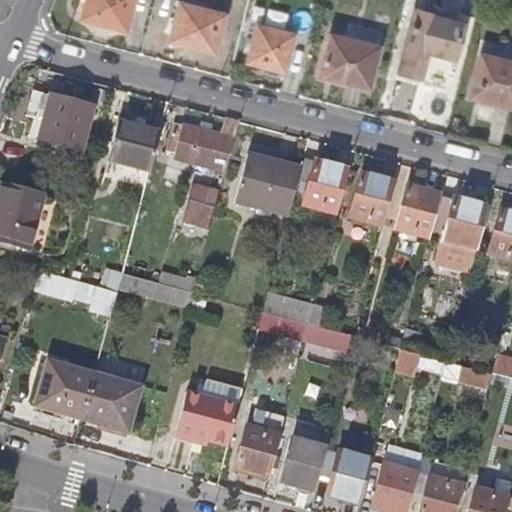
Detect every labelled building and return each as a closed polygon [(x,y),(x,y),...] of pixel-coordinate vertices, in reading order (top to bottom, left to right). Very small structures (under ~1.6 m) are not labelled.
[(136,0),(85,0),(81,15),(128,28),(136,0)] [(225,13),(179,1),(169,39),(215,52),(225,13)] [(398,68),(419,73),(427,48),(451,54),(461,21),(414,8),(398,68)] [(296,33),(259,23),(249,59),(286,69),(296,33)] [(369,87),(383,33),(351,25),(348,39),(332,35),(321,75),(369,87)] [(511,61),(484,55),(473,98),(511,107),(511,61)] [(33,117),(45,120),(53,96),(41,93),(33,117)] [(97,109),(53,96),(45,120),(38,140),(83,153),(97,109)] [(177,159),(229,173),(243,121),(230,117),(225,136),(216,133),(218,125),(204,122),(202,129),(179,123),(172,150),(179,152),(177,159)] [(113,169),(156,181),(166,142),(123,131),(113,169)] [(239,203),(293,217),(295,211),(305,172),(272,162),(273,157),(253,152),(239,203)] [(309,205),(321,163),(308,159),(305,172),(295,211),(307,214),(309,205)] [(321,163),(309,205),(345,215),(356,172),(321,163)] [(357,218),(389,227),(400,184),(369,175),(357,218)] [(62,200),(8,183),(0,207),(0,238),(46,253),(62,200)] [(187,223),(215,230),(224,192),(196,185),(187,223)] [(402,232),(435,241),(437,235),(446,200),(446,198),(414,189),(402,232)] [(456,203),(446,200),(437,235),(447,238),(446,244),(480,252),(491,209),(457,200),(456,203)] [(511,206),(505,205),(503,213),(511,214),(511,206)] [(493,256),(511,260),(511,214),(503,213),(493,256)] [(194,310),(198,293),(189,291),(164,284),(130,275),(125,292),(194,310)] [(167,275),(164,284),(189,291),(192,282),(167,275)] [(322,304),(274,291),(268,311),(317,323),(322,304)] [(334,307),(322,304),(317,323),(330,327),(334,307)] [(265,325),(313,338),(317,323),(268,311),(268,312),(265,325)] [(313,338),(358,350),(362,335),(330,327),(317,323),(313,338)] [(0,363),(9,337),(0,334),(0,363)] [(511,354),(499,352),(494,373),(511,376),(511,354)] [(56,358),(43,405),(88,418),(102,371),(56,358)] [(488,387),(492,373),(462,365),(458,380),(488,387)] [(146,384),(102,371),(88,418),(132,431),(146,384)] [(233,446),(244,404),(192,391),(179,437),(199,442),(200,438),(233,446)] [(242,468),(277,477),(288,434),(253,425),(242,468)] [(288,483),(321,492),(326,474),(332,449),(300,439),(288,483)] [(345,452),(332,449),(326,474),(338,477),(334,496),(367,504),(379,459),(345,450),(345,452)] [(381,507),(400,511),(413,511),(424,472),(392,464),(381,507)] [(427,511),(463,511),(470,484),(437,476),(427,511)] [(478,511),(511,511),(511,492),(485,486),(478,511)]
